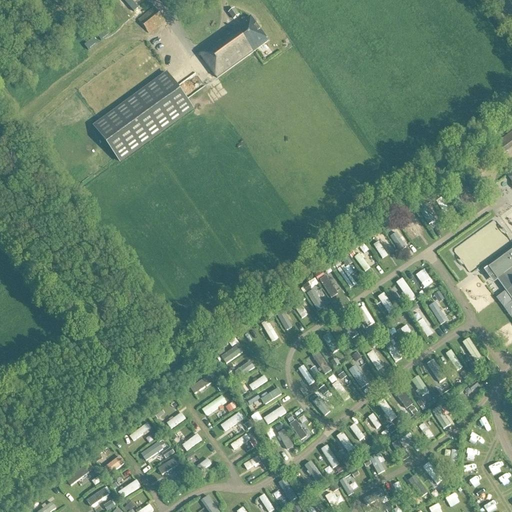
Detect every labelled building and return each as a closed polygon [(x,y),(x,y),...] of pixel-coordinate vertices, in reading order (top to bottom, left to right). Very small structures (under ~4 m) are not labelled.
[(121,0),(134,13),(139,9),(135,5),(130,0),(121,0)] [(149,35),(166,23),(155,8),(138,21),(149,35)] [(234,20),(238,16),(239,16),(234,9),(229,13),(234,20)] [(269,42),(253,18),(238,28),(236,26),(198,51),(217,79),(269,42)] [(120,165),(195,111),(167,73),(93,128),(120,165)] [(502,156),(511,148),(511,133),(495,146),(502,156)] [(475,200),(482,195),(470,180),(464,184),(475,200)] [(428,198),(423,201),(426,207),(432,203),(428,198)] [(438,202),(447,214),(452,211),(444,198),(438,202)] [(401,218),(416,240),(423,236),(407,213),(401,218)] [(391,227),(385,230),(389,235),(394,232),(391,227)] [(383,232),(377,236),(378,236),(380,240),(381,241),(386,237),(383,232)] [(400,233),(393,237),(403,252),(410,247),(400,233)] [(381,242),(375,246),(385,260),(391,256),(381,242)] [(511,252),(489,269),(488,269),(497,281),(499,280),(508,292),(511,289),(511,252)] [(366,274),(373,269),(363,254),(356,258),(366,274)] [(348,257),(342,260),(347,269),(353,265),(348,257)] [(426,267),(416,273),(428,291),(438,285),(426,267)] [(322,274),(316,278),(319,282),(325,278),(322,274)] [(405,279),(399,284),(413,303),(420,298),(405,279)] [(421,283),(416,287),(423,297),(428,293),(421,283)] [(310,294),(320,312),(328,308),(317,290),(310,294)] [(391,315),(398,312),(389,293),(382,296),(391,315)] [(442,293),(437,296),(441,303),(446,300),(442,293)] [(292,305),(298,301),(294,296),(288,300),(292,305)] [(432,308),(442,325),(449,321),(440,304),(432,308)] [(368,329),(378,325),(369,306),(360,310),(368,329)] [(278,312),(287,332),(295,329),(287,308),(278,312)] [(403,322),(410,318),(407,313),(400,317),(403,322)] [(264,317),(258,320),(261,326),(267,322),(264,317)] [(354,339),(361,335),(352,317),(344,321),(354,339)] [(266,324),(273,338),(279,335),(275,327),(279,326),(275,319),(266,324)] [(398,319),(391,324),(393,328),(400,324),(398,319)] [(429,339),(436,334),(427,319),(419,323),(429,339)] [(413,348),(421,343),(409,325),(402,330),(413,348)] [(374,339),(383,334),(379,328),(370,333),(374,339)] [(252,329),(245,333),(253,347),(259,343),(252,329)] [(332,332),(325,337),(337,354),(343,350),(332,332)] [(385,345),(398,364),(405,360),(392,340),(385,345)] [(472,362),(483,356),(476,342),(465,348),(472,362)] [(222,348),(217,352),(221,358),(226,354),(222,348)] [(459,372),(466,368),(454,350),(448,355),(459,372)] [(321,351),(314,356),(328,376),(335,371),(321,351)] [(379,372),(387,367),(377,352),(369,357),(379,372)] [(336,360),(331,364),(335,370),(340,366),(336,360)] [(253,361),(237,372),(242,379),(258,368),(253,361)] [(307,365),(300,369),(311,387),(317,383),(307,365)] [(439,383),(446,379),(438,365),(431,369),(439,383)] [(360,366),(351,371),(364,390),(372,385),(360,366)] [(318,367),(313,370),(319,380),(324,378),(318,367)] [(465,372),(460,375),(464,380),(469,377),(465,372)] [(259,377),(249,383),(255,392),(271,381),(267,375),(260,380),(259,377)] [(424,398),(432,393),(423,376),(414,381),(424,398)] [(198,395),(214,385),(209,377),(193,388),(198,395)] [(341,382),(334,387),(346,404),(353,399),(341,382)] [(240,384),(235,387),(239,392),(243,389),(240,384)] [(326,386),(322,390),(326,395),(331,392),(326,386)] [(404,412),(410,409),(401,388),(395,391),(404,412)] [(260,408),(277,398),(274,392),(256,402),(260,408)] [(462,395),(456,400),(466,413),(472,408),(462,395)] [(209,418),(230,402),(225,396),(204,411),(209,418)] [(327,418),(334,413),(322,397),(315,402),(327,418)] [(393,423),(400,418),(387,399),(380,404),(393,423)] [(422,400),(417,404),(421,409),(426,405),(422,400)] [(451,402),(446,405),(449,411),(454,407),(451,402)] [(235,403),(228,407),(231,413),(239,408),(235,403)] [(270,426),(290,413),(285,406),(266,419),(270,426)] [(443,407),(434,412),(446,431),(455,425),(443,407)] [(173,431),(189,419),(184,413),(168,424),(173,431)] [(223,426),(228,432),(247,419),(242,413),(223,426)] [(377,431),(385,426),(376,414),(369,419),(377,431)] [(307,415),(301,419),(304,424),(310,421),(307,415)] [(294,424),(305,441),(311,437),(300,420),(294,424)] [(250,422),(244,426),(249,432),(254,428),(250,422)] [(362,442),(367,439),(359,424),(353,427),(362,442)] [(426,424),(420,429),(432,441),(437,436),(426,424)] [(416,425),(411,429),(414,434),(419,430),(416,425)] [(397,426),(383,432),(386,437),(399,431),(397,426)] [(158,431),(152,435),(156,441),(162,436),(158,431)] [(341,436),(351,456),(358,452),(348,432),(341,436)] [(238,451),(254,440),(250,434),(234,446),(238,451)] [(377,434),(373,437),(378,444),(382,442),(377,434)] [(408,434),(403,437),(408,443),(413,439),(408,434)] [(201,435),(183,447),(187,453),(205,441),(201,435)] [(281,438),(274,441),(284,457),(290,454),(281,438)] [(403,439),(396,443),(405,461),(413,457),(403,439)] [(373,441),(368,444),(372,449),(377,446),(373,441)] [(144,454),(149,462),(167,450),(162,442),(144,454)] [(332,445),(323,450),(334,470),(342,465),(332,445)] [(457,472),(462,452),(449,449),(447,456),(454,458),(451,470),(457,472)] [(384,462),(390,459),(386,451),(372,458),(380,476),(389,472),(384,462)] [(99,454),(93,458),(97,464),(103,460),(99,454)] [(124,456),(106,468),(111,475),(129,464),(124,456)] [(249,470),(264,465),(261,458),(246,463),(249,470)] [(270,471),(276,467),(271,459),(264,463),(270,471)] [(173,471),(182,467),(178,460),(161,468),(166,478),(169,477),(172,484),(178,481),(173,471)] [(212,460),(196,468),(199,473),(215,465),(212,460)] [(319,484),(326,480),(314,461),(306,466),(319,484)] [(90,463),(85,467),(89,473),(94,470),(90,463)] [(432,465),(427,469),(442,485),(447,481),(432,465)] [(180,469),(176,471),(181,477),(185,475),(180,469)] [(354,480),(359,476),(356,471),(351,475),(354,480)] [(418,476),(411,481),(425,498),(431,493),(418,476)] [(95,488),(103,483),(99,478),(92,483),(95,488)] [(125,500),(145,487),(140,480),(120,493),(125,500)] [(289,481),(283,484),(293,502),(299,498),(289,481)] [(306,482),(301,486),(308,494),(313,490),(306,482)] [(400,495),(396,498),(401,505),(411,500),(401,483),(395,486),(400,495)] [(336,485),(330,489),(334,494),(339,490),(336,485)] [(107,488),(90,501),(96,508),(112,496),(107,488)] [(279,501),(285,498),(281,490),(275,493),(279,501)] [(385,505),(391,502),(386,491),(369,498),(371,504),(383,500),(385,505)] [(450,503),(460,498),(458,494),(448,499),(450,503)] [(267,511),(273,511),(277,510),(268,495),(260,499),(267,511)] [(222,511),(212,496),(204,501),(210,511),(222,511)] [(321,496),(316,499),(319,505),(324,501),(321,496)] [(116,500),(106,504),(108,511),(119,507),(116,500)] [(418,500),(413,504),(417,509),(422,505),(418,500)] [(58,503),(42,511),(55,511),(61,508),(58,503)] [(132,503),(126,507),(129,511),(135,508),(132,503)]
